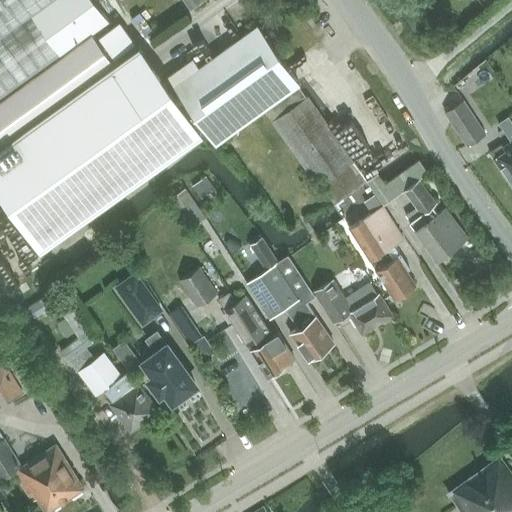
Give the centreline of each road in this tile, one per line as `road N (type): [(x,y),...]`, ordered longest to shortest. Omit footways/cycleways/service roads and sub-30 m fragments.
road 1 (tertiary): [(193,511),(511,322)]
road 2 (unknown): [(0,197),(250,0)]
road 3 (unclassified): [(511,250),(344,0)]
